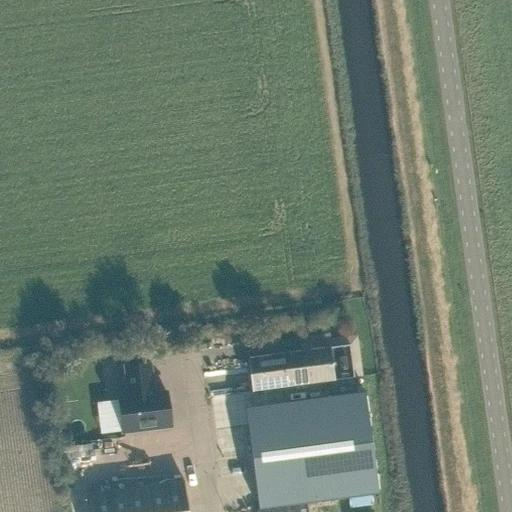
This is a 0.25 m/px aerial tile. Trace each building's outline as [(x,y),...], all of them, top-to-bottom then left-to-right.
[(328,332),(246,343),(248,358),(252,391),(308,383),(352,377),(348,344),(330,347),(328,332)] [(118,399),(122,433),(170,427),(165,393),(153,395),(149,365),(124,368),(128,398),(118,399)] [(258,509),(318,501),(377,493),(364,393),(245,409),(248,430),(250,449),(258,509)] [(86,511),(187,511),(183,481),(84,494),(86,511)] [(306,511),(305,503),(258,509),(257,511),(306,511)]
